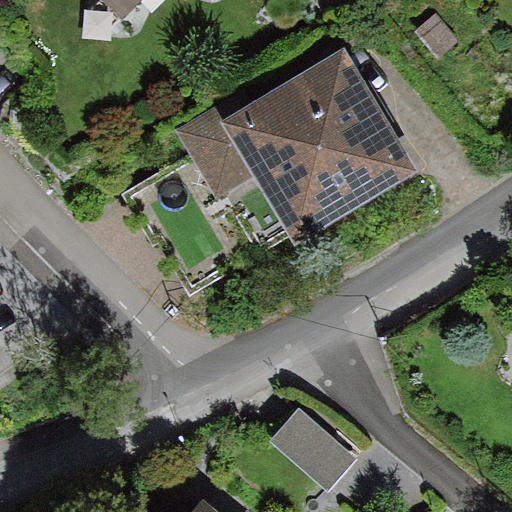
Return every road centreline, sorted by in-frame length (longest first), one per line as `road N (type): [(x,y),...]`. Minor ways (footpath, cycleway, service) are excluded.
road 1 (residential): [(0,166),(125,303),(192,394)]
road 2 (residential): [(487,511),(392,429),(322,327)]
road 3 (residential): [(511,199),(322,327)]
road 4 (residential): [(192,394),(0,471)]
road 5 (residential): [(322,327),(192,394)]
